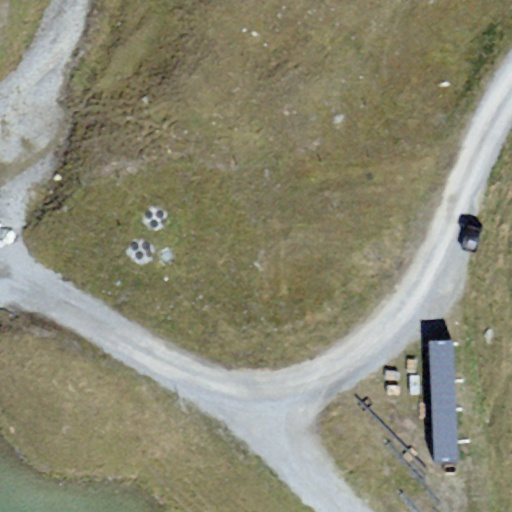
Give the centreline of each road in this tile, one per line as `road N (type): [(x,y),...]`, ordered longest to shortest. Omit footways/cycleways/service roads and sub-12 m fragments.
road 1 (track): [(0,273),(224,394),(261,399),(282,445),(346,511)]
road 2 (track): [(511,88),(439,256),(407,301),(337,367),(261,399)]
